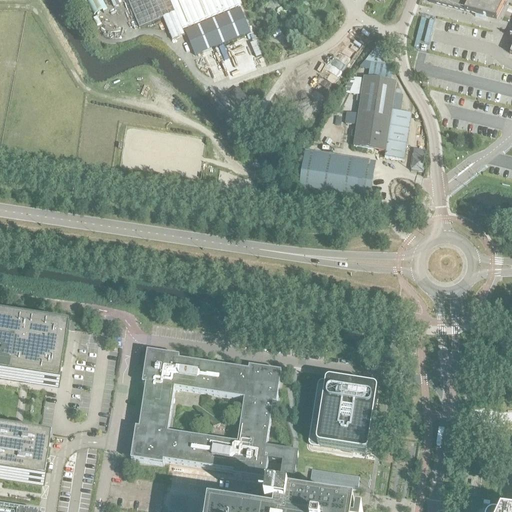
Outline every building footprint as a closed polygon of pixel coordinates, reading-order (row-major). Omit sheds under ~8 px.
[(103,0),(85,0),(94,16),(107,9),(103,0)] [(169,0),(127,0),(140,29),(163,19),(172,41),(184,36),(183,33),(169,0)] [(169,0),(183,33),(243,8),(239,0),(169,0)] [(511,0),(429,0),(429,2),(476,14),(486,17),(496,19),(506,0),(511,0),(511,51),(511,55),(511,0)] [(242,10),(187,33),(198,59),(253,36),(242,10)] [(256,39),(255,39),(244,44),(254,69),(255,70),(266,66),(267,65),(256,39)] [(353,132),(352,137),(356,138),(354,148),(386,153),(385,159),(405,162),(407,146),(410,130),(409,130),(412,115),(399,113),(401,96),(395,95),(397,84),(392,83),(394,67),(393,58),(378,47),(365,63),(371,64),(370,70),(368,79),(365,79),(364,81),(362,97),(361,103),(356,133),(353,132)] [(272,72),(259,84),(265,91),(279,79),(272,72)] [(362,97),(364,81),(356,79),(350,95),(362,97)] [(250,85),(243,92),(257,105),(264,97),(250,85)] [(232,91),(226,98),(241,110),(246,103),(232,91)] [(333,142),(328,139),(324,144),(329,147),(333,142)] [(303,175),(300,191),(368,202),(373,168),(305,158),(304,167),(303,175)] [(0,379),(57,389),(66,330),(0,319),(0,379)] [(147,387),(140,431),(137,430),(135,442),(134,446),(132,462),(164,467),(164,463),(170,464),(234,474),(234,478),(265,482),(268,463),(283,465),(278,500),(292,502),(293,494),(295,482),(297,465),(299,455),(294,454),(270,450),(267,450),(274,406),(277,406),(282,374),(269,372),(250,369),(249,373),(224,369),(216,368),(180,362),(180,359),(148,354),(146,370),(145,374),(143,386),(147,387)] [(317,444),(317,445),(317,446),(318,446),(318,447),(318,448),(319,448),(320,449),(321,449),(343,452),(353,454),(364,456),(365,456),(366,456),(367,455),(368,455),(368,454),(369,453),(369,452),(372,435),(378,395),(378,394),(378,393),(378,392),(377,392),(377,391),(376,390),(375,390),(374,390),(353,386),(332,383),(331,383),(330,383),(329,383),(329,384),(328,384),(327,385),(327,386),(326,386),(326,387),(317,444)] [(0,433),(0,479),(43,486),(49,441),(0,433)] [(358,492),(360,478),(312,471),(310,485),(358,492)] [(352,511),(292,502),(278,500),(270,499),(267,511),(352,511)]
